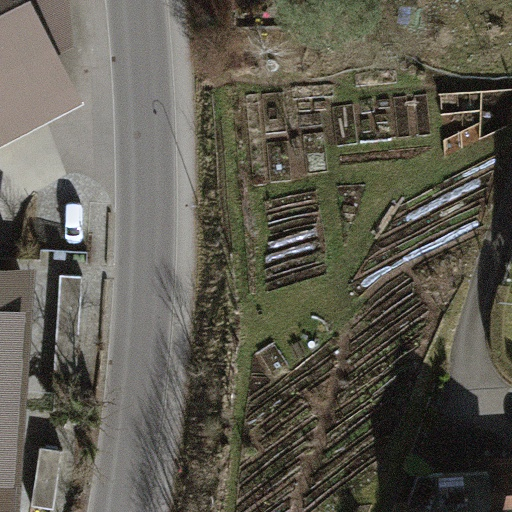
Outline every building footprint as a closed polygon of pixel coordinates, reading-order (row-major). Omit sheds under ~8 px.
[(0,0),(0,122),(67,87),(24,0),(0,0)] [(0,511),(5,511),(21,271),(0,269),(0,511)] [(75,407),(83,274),(59,273),(51,406),(75,407)] [(52,507),(63,449),(42,445),(31,503),(52,507)] [(511,466),(493,468),(495,505),(511,504),(511,466)]
